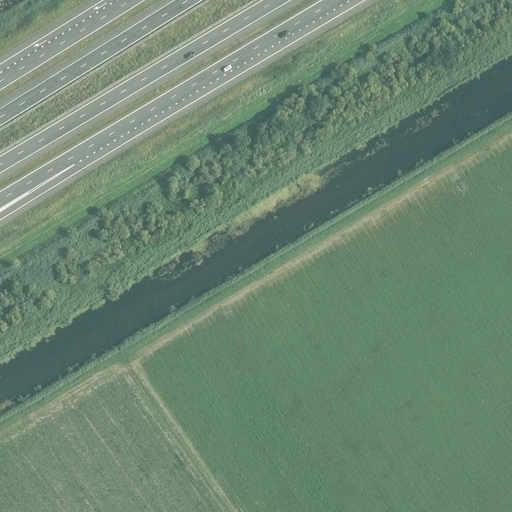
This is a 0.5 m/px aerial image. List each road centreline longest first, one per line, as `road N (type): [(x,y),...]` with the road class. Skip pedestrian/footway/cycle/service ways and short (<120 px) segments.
road 1 (motorway): [(0,165),(276,0)]
road 2 (motorway): [(69,159),(336,0)]
road 3 (motorway): [(188,0),(0,117)]
road 4 (motorway): [(131,0),(0,82)]
